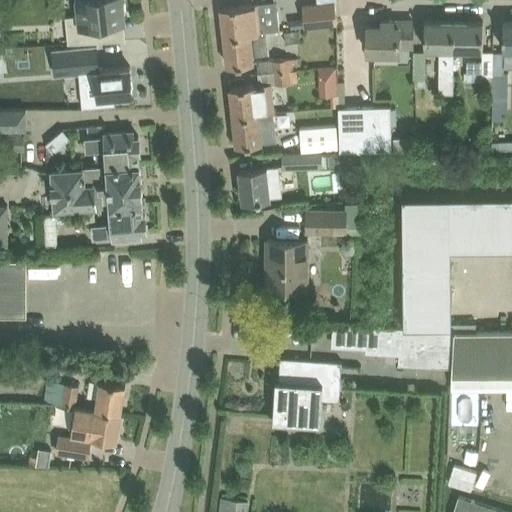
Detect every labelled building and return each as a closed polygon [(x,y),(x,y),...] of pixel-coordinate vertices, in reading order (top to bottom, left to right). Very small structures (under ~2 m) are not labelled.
[(78,0),(80,14),(65,16),(68,42),(97,41),(95,22),(123,19),(122,12),(125,12),(124,2),(121,3),(121,0),(78,0)] [(277,10),(260,12),(259,2),(221,6),(224,35),(266,31),(280,29),(277,10)] [(336,2),(302,5),(303,27),(335,24),(338,24),(336,2)] [(367,25),(367,45),(367,56),(399,57),(400,46),(412,46),(413,20),(382,19),(382,24),(367,25)] [(425,20),(425,40),(424,47),(439,47),(438,91),(453,91),(454,47),(454,20),(425,20)] [(483,21),(454,20),(454,47),(483,48),(483,21)] [(493,92),(507,92),(508,70),(503,70),(503,64),(511,64),(511,20),(503,21),(503,48),(504,48),(504,52),(494,52),(493,92)] [(285,40),(297,39),(313,37),(312,33),(326,31),(335,31),(335,24),(284,30),(285,40)] [(266,31),(224,35),(227,65),(253,62),(252,54),(269,52),(266,31)] [(97,45),(53,49),(55,74),(79,72),(82,106),(115,103),(114,95),(133,94),(130,66),(99,69),(97,45)] [(425,86),(426,50),(414,50),(414,79),(415,79),(415,85),(425,86)] [(482,84),(493,83),(494,52),(483,52),(483,59),(466,58),(466,71),(464,71),(464,81),(482,81),(482,84)] [(291,69),(290,57),(277,58),(257,60),(258,73),(291,69)] [(336,66),(318,67),(319,80),(337,79),(336,66)] [(272,96),(270,83),(293,80),(291,69),(258,73),(259,83),(230,86),(233,116),(258,113),(258,111),(273,110),(272,96)] [(341,104),(343,150),(392,148),(391,103),(341,104)] [(0,109),(0,128),(26,129),(26,109),(0,109)] [(233,116),(236,144),(261,142),(258,113),(233,116)] [(338,122),(300,125),(302,149),(340,146),(338,122)] [(106,136),(86,138),(87,149),(107,147),(109,166),(140,164),(140,163),(139,163),(138,152),(140,152),(139,136),(133,136),(133,130),(106,132),(106,136)] [(283,165),(304,165),(321,165),(321,150),(282,150),(283,165)] [(101,166),(83,167),(84,184),(94,184),(95,205),(107,204),(106,195),(111,195),(112,204),(143,202),(143,200),(140,164),(109,166),(110,181),(102,182),(101,166)] [(279,164),(239,169),(242,199),(283,195),(279,164)] [(83,167),(52,169),(56,208),(95,205),(94,184),(84,184),(83,167)] [(511,195),(404,195),(404,325),(452,325),(452,247),(511,247),(511,195)] [(345,201),(345,209),(306,208),(306,229),(344,230),(344,236),(359,237),(360,201),(345,201)] [(113,223),(93,225),(94,236),(113,234),(114,238),(141,236),(140,230),(146,230),(145,214),(143,214),(142,202),(143,202),(112,204),(113,223)] [(41,230),(65,229),(65,215),(40,216),(41,230)] [(306,239),(287,239),(267,238),(266,256),(270,256),(270,287),(306,287),(306,239)] [(0,310),(22,310),(23,258),(0,257),(0,310)] [(366,351),(398,353),(397,363),(452,365),(455,329),(403,327),(333,323),(333,336),(341,346),(366,347),(366,351)] [(511,328),(455,329),(452,365),(451,372),(511,372),(511,328)] [(279,379),(276,379),(274,419),(320,422),(321,396),(338,397),(341,360),(289,357),(288,361),(280,361),(279,379)] [(95,407),(121,412),(126,384),(100,380),(100,382),(89,380),(87,395),(97,396),(95,407)] [(79,383),(65,381),(62,402),(76,404),(79,383)] [(119,425),(121,412),(95,407),(85,405),(84,407),(76,405),(75,405),(71,433),(77,434),(76,438),(59,435),(56,451),(88,456),(91,440),(90,440),(90,436),(116,440),(119,425)] [(39,448),(37,463),(49,463),(51,449),(39,448)] [(449,481),(473,488),(478,470),(454,463),(449,481)] [(511,511),(459,495),(453,511),(511,511)] [(219,496),(216,511),(245,511),(247,499),(235,498),(219,496)]
